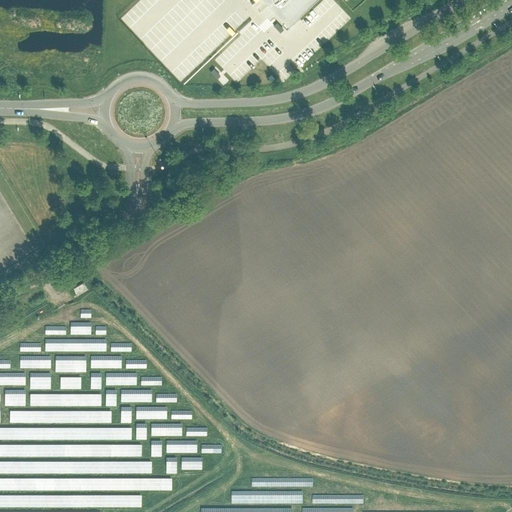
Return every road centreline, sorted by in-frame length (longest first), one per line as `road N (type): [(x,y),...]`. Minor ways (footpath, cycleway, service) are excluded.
road 1 (tertiary): [(172,126),(276,119),(325,106),(511,0)]
road 2 (tertiary): [(464,0),(302,92),(173,104)]
road 3 (unclassified): [(0,301),(121,228),(136,195)]
